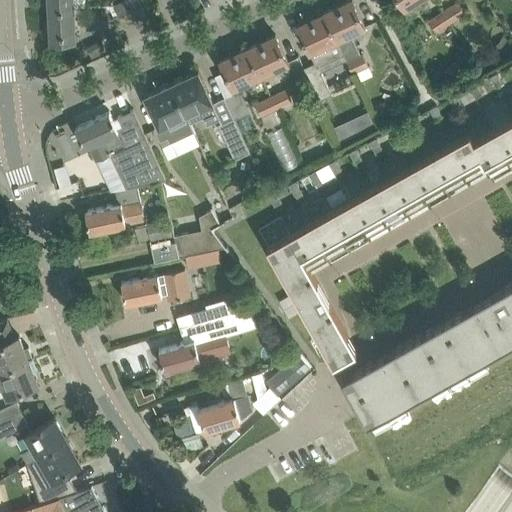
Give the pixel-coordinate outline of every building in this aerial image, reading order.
[(146,14),(139,0),(125,0),(116,4),(125,24),(146,14)] [(354,0),(347,0),(326,10),(338,38),(366,25),(354,0)] [(458,1),(444,10),(451,22),(466,13),(458,1)] [(74,6),(49,8),(51,42),(76,40),(74,6)] [(298,23),(315,61),(305,66),(320,98),(332,93),(319,64),(345,53),(338,38),(326,10),(298,23)] [(451,22),(444,10),(430,20),(438,31),(451,22)] [(249,45),(262,73),(289,61),(276,33),(249,45)] [(495,46),(503,55),(511,46),(511,43),(505,37),(495,46)] [(262,73),(249,45),(221,59),(229,77),(234,87),(262,73)] [(369,65),(363,53),(348,60),(353,72),(369,65)] [(462,73),(455,61),(443,69),(450,80),(462,73)] [(172,81),(187,114),(200,108),(207,123),(221,117),(214,102),(215,101),(208,87),(199,69),(172,81)] [(496,86),(503,82),(497,72),(490,76),(496,86)] [(187,114),(172,81),(145,94),(153,112),(159,124),(155,126),(156,129),(161,139),(168,136),(170,141),(195,130),(187,114)] [(483,93),(477,83),(470,86),(476,97),(483,93)] [(286,88),(271,95),(277,108),(292,101),(286,88)] [(225,97),(233,112),(248,105),(241,89),(225,97)] [(463,104),(457,93),(450,97),(456,108),(463,104)] [(281,117),(277,108),(271,95),(255,102),(267,127),(282,120),(281,117)] [(387,103),(381,101),(373,104),(378,117),(391,111),(387,103)] [(443,115),(437,104),(430,108),(436,119),(443,115)] [(116,190),(136,187),(136,185),(167,180),(134,108),(119,115),(124,127),(119,130),(110,110),(101,115),(100,113),(96,115),(97,116),(76,126),(86,145),(89,143),(97,159),(112,152),(127,186),(116,189),(116,190)] [(423,126),(417,115),(410,119),(416,129),(423,126)] [(219,123),(230,145),(245,138),(234,116),(223,121),(219,123)] [(511,167),(511,117),(475,138),(471,130),(290,231),(311,269),(312,269),(489,170),(494,178),(511,167)] [(341,140),(355,134),(349,119),(334,126),(341,140)] [(403,136),(397,126),(390,130),(396,140),(403,136)] [(377,137),(370,140),(376,151),(383,147),(377,137)] [(363,158),(357,147),(350,151),(356,162),(363,158)] [(337,158),(330,162),(335,173),(342,169),(337,158)] [(316,169),(309,173),(315,183),(322,179),(316,169)] [(302,190),(296,180),(289,184),(295,194),(302,190)] [(90,230),(144,219),(136,187),(116,190),(119,202),(112,204),(112,202),(107,203),(108,205),(86,209),(90,230)] [(276,190),(269,194),(275,205),(282,201),(276,190)] [(214,227),(225,221),(225,219),(221,221),(213,205),(212,206),(213,208),(200,215),(203,228),(175,235),(176,241),(179,256),(186,254),(201,251),(219,247),(226,246),(228,245),(214,227)] [(170,217),(146,223),(150,239),(174,233),(170,217)] [(290,231),(288,233),(268,244),(334,362),(357,349),(312,269),(311,269),(290,231)] [(222,260),(219,247),(201,251),(204,264),(222,260)] [(163,294),(168,293),(170,298),(191,294),(191,292),(189,293),(183,269),(185,268),(185,267),(159,273),(122,280),(126,301),(143,298),(146,297),(163,294)] [(367,422),(511,340),(511,281),(342,377),(367,422)] [(280,299),(290,316),(303,309),(294,292),(280,299)] [(207,306),(210,317),(230,311),(228,303),(226,297),(206,303),(207,306)] [(180,340),(181,342),(160,348),(165,369),(217,354),(212,338),(257,325),(251,305),(230,311),(210,317),(200,320),(180,325),(184,339),(180,340)] [(180,325),(200,320),(197,309),(177,314),(180,325)] [(0,369),(29,358),(29,359),(35,357),(29,344),(24,346),(19,334),(13,337),(0,342),(0,369)] [(279,394),(300,375),(310,367),(300,355),(291,364),(289,362),(267,380),(279,394)] [(29,358),(0,369),(0,374),(8,395),(21,390),(39,382),(29,359),(29,358)] [(206,428),(240,418),(253,410),(249,393),(247,394),(242,377),(228,381),(233,398),(200,408),(206,428)] [(0,422),(22,412),(16,400),(0,408),(0,422)] [(0,436),(28,423),(22,412),(0,422),(0,436)] [(172,416),(178,436),(192,432),(186,412),(172,416)] [(21,452),(28,463),(69,439),(55,416),(38,426),(26,433),(33,445),(21,452)] [(28,464),(41,502),(60,496),(66,494),(59,474),(82,461),(69,439),(28,463),(28,464)] [(66,494),(60,496),(66,511),(107,511),(92,485),(66,494)] [(0,507),(10,504),(5,489),(0,491),(0,507)] [(66,511),(60,496),(41,502),(9,511),(66,511)]
